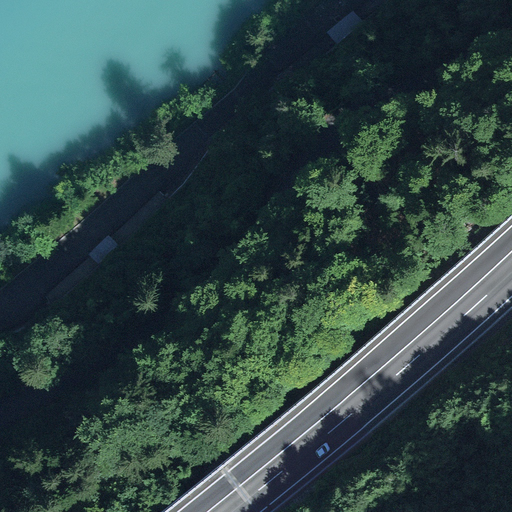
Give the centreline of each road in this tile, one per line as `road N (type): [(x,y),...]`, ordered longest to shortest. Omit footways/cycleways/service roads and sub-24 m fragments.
road 1 (unclassified): [(0,430),(74,393),(184,309),(343,114),(511,47)]
road 2 (trunk): [(222,511),(511,259)]
